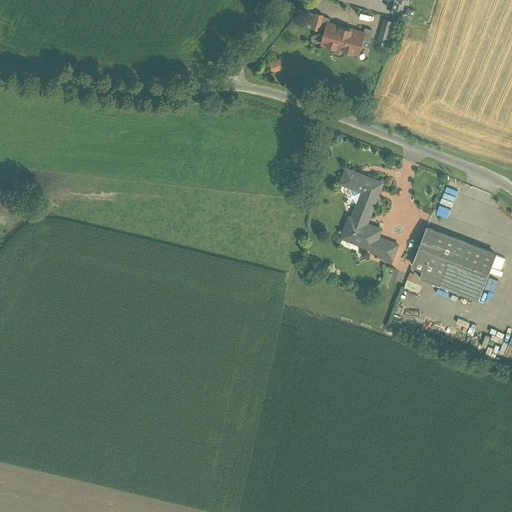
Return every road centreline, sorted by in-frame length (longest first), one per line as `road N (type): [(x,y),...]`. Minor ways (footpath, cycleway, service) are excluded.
road 1 (unclassified): [(511,190),(297,103),(228,88)]
road 2 (unclassified): [(0,66),(107,90),(228,88)]
